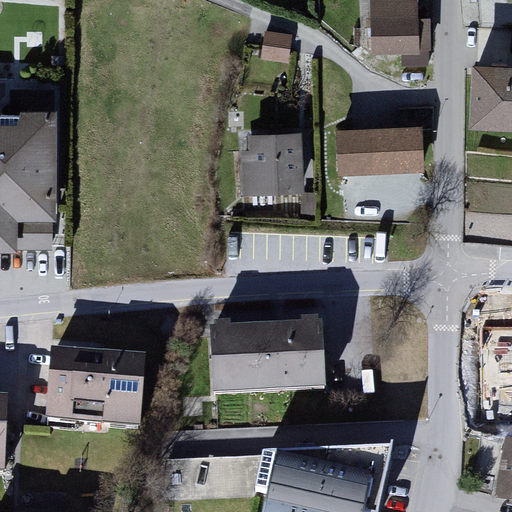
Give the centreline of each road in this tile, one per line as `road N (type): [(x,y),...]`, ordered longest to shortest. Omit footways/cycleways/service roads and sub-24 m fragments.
road 1 (residential): [(0,325),(450,284)]
road 2 (residential): [(450,284),(449,0)]
road 3 (residential): [(426,511),(450,284)]
